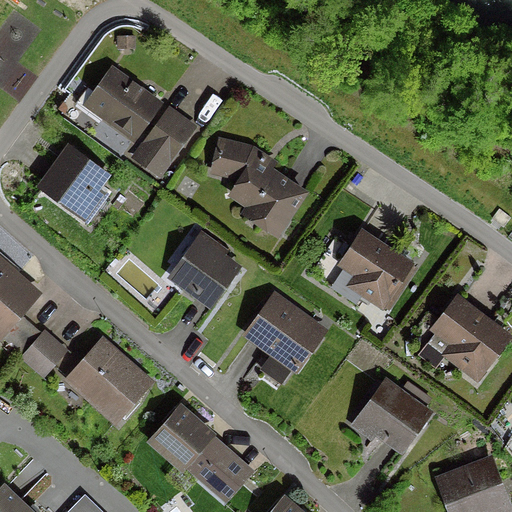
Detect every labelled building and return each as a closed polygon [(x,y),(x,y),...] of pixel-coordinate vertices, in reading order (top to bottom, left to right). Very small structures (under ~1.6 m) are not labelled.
[(129,137),(155,102),(112,71),(95,95),(110,106),(101,117),(129,137)] [(157,175),(191,128),(166,111),(133,157),(157,175)] [(243,213),(274,234),(301,193),(259,165),(263,159),(249,150),(218,142),(211,170),(234,175),(240,179),(230,194),(248,206),(243,213)] [(68,149),(43,183),(77,208),(103,174),(68,149)] [(359,293),(380,307),(408,264),(360,232),(350,248),(333,237),(308,274),(352,303),(359,293)] [(234,269),(199,244),(174,279),(209,303),(234,269)] [(33,294),(0,264),(0,328),(1,329),(0,330),(0,338),(19,356),(21,353),(39,333),(16,313),(33,294)] [(246,334),(293,368),(319,331),(272,297),(246,334)] [(454,362),(475,378),(506,337),(460,302),(437,333),(461,352),(454,362)] [(60,351),(39,333),(21,353),(42,372),(60,351)] [(114,421),(147,383),(99,341),(65,379),(114,421)] [(362,421),(400,449),(425,414),(387,386),(362,421)] [(206,436),(207,435),(178,410),(151,440),(180,466),(183,463),(224,499),(247,472),(206,436)] [(503,504),(487,463),(443,480),(455,511),(487,511),(486,510),(503,504)] [(29,511),(8,489),(0,496),(0,511),(29,511)] [(294,511),(282,501),(271,511),(294,511)]
